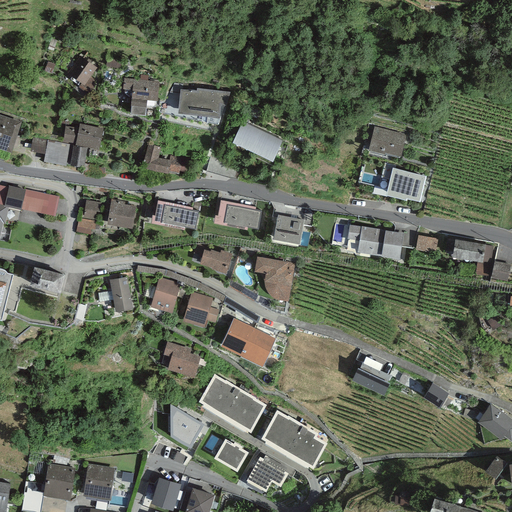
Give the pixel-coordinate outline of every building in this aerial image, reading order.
[(91,69),(75,57),(59,77),(75,89),(91,69)] [(153,80),(122,79),(121,102),(152,104),(153,80)] [(197,89),(180,88),(177,111),(220,115),(221,103),(226,103),(229,91),(197,86),(197,89)] [(19,122),(0,115),(0,147),(10,151),(19,122)] [(282,140),(243,120),(233,139),(273,159),(282,140)] [(103,128),(79,122),(75,142),(99,147),(103,128)] [(405,133),(374,126),(369,149),(400,156),(405,133)] [(70,144),(47,140),(43,160),(66,165),(70,144)] [(161,146),(148,144),(143,167),(168,173),(171,159),(159,156),(161,146)] [(87,147),(73,145),(70,164),(84,166),(87,147)] [(241,166),(210,156),(205,172),(237,182),(241,166)] [(423,176),(392,168),(386,191),(416,199),(423,176)] [(57,196),(0,183),(0,201),(9,204),(54,213),(57,196)] [(125,200),(110,198),(107,222),(132,226),(135,205),(125,203),(125,200)] [(101,202),(86,199),(82,216),(95,219),(97,210),(99,211),(101,202)] [(199,207),(158,199),(155,213),(152,212),(151,220),(185,227),(185,223),(195,225),(199,207)] [(0,201),(0,234),(0,235),(3,221),(5,222),(9,204),(0,201)] [(259,210),(214,202),(210,224),(255,232),(259,210)] [(304,218),(277,213),(273,235),(299,241),(304,218)] [(97,221),(78,218),(76,231),(90,233),(91,228),(95,229),(97,221)] [(405,232),(350,224),(348,237),(359,239),(358,251),(401,257),(405,232)] [(438,238),(419,234),(416,248),(435,251),(438,238)] [(479,245),(448,241),(446,259),(477,264),(479,245)] [(231,253),(205,245),(199,264),(226,271),(231,253)] [(295,261),(256,255),(254,269),(260,274),(264,278),(265,286),(269,293),(277,298),(288,300),(295,261)] [(511,264),(494,260),(490,276),(507,280),(511,264)] [(14,273),(0,269),(0,317),(2,318),(14,273)] [(53,278),(23,271),(19,291),(48,298),(53,278)] [(127,275),(108,278),(113,309),(132,306),(127,275)] [(181,284),(159,276),(149,306),(170,314),(181,284)] [(213,298),(193,291),(183,320),(203,327),(213,298)] [(275,337),(235,317),(221,346),(261,365),(275,337)] [(201,352),(167,342),(160,365),(194,375),(201,352)] [(392,373),(360,358),(352,376),(384,391),(392,373)] [(214,372),(199,400),(250,429),(266,402),(214,372)] [(449,392),(431,382),(423,395),(441,406),(449,392)] [(511,433),(511,418),(491,402),(478,418),(506,441),(511,433)] [(164,435),(187,449),(202,423),(172,406),(172,421),(164,435)] [(277,409),(261,435),(313,465),(329,439),(277,409)] [(225,436),(214,456),(237,469),(248,449),(225,436)] [(506,461),(496,454),(486,469),(496,476),(506,461)] [(288,471),(260,455),(246,478),(266,489),(272,479),(280,485),(288,471)] [(75,465),(47,462),(42,494),(71,498),(75,465)] [(115,468),(88,464),(83,493),(111,497),(115,468)] [(182,482),(159,475),(151,500),(174,507),(182,482)] [(207,511),(214,493),(190,484),(181,508),(193,511),(207,511)] [(395,487),(395,498),(413,498),(412,486),(395,487)] [(483,511),(435,495),(430,511),(432,511),(483,511)]
